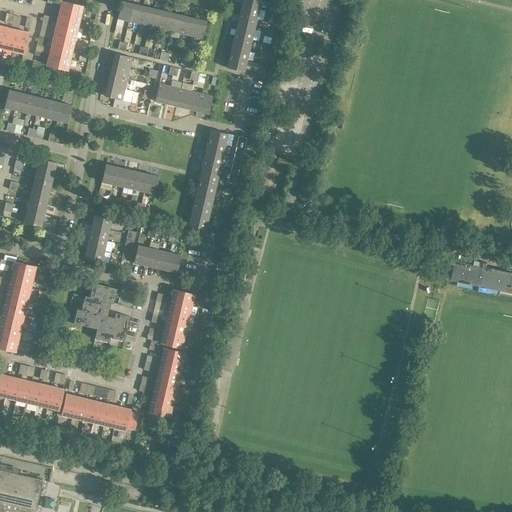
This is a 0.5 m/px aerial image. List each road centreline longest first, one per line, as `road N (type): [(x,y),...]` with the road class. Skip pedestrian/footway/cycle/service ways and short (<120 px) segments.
road 1 (unclassified): [(356,511),(196,468),(142,479),(10,448)]
road 2 (residential): [(130,387),(0,354)]
